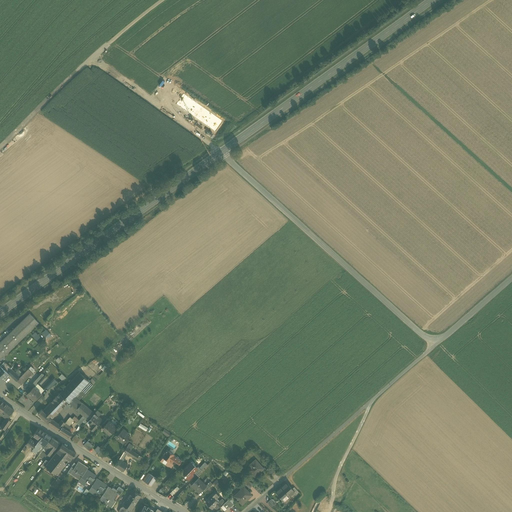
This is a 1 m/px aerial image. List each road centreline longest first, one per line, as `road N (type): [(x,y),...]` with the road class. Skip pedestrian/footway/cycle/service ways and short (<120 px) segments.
road 1 (unclassified): [(219,153),(434,345)]
road 2 (secondary): [(219,153),(0,313)]
road 3 (secondary): [(430,0),(219,153)]
road 4 (unclassified): [(0,147),(161,0)]
road 5 (residential): [(182,511),(0,396)]
road 6 (unclassified): [(284,476),(434,345)]
road 7 (track): [(91,58),(219,153)]
